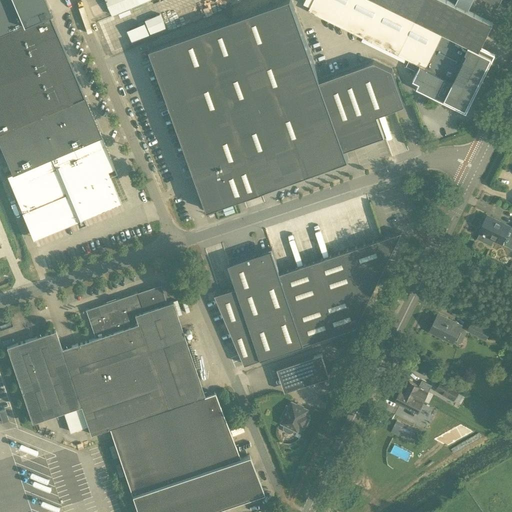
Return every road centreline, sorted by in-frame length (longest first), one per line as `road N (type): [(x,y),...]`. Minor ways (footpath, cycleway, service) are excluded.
road 1 (secondary): [(308,511),(476,167)]
road 2 (unclassified): [(282,499),(174,244)]
road 3 (unclassified): [(174,244),(426,160)]
road 4 (unclassified): [(174,244),(72,0)]
road 5 (unclassified): [(0,302),(174,244)]
